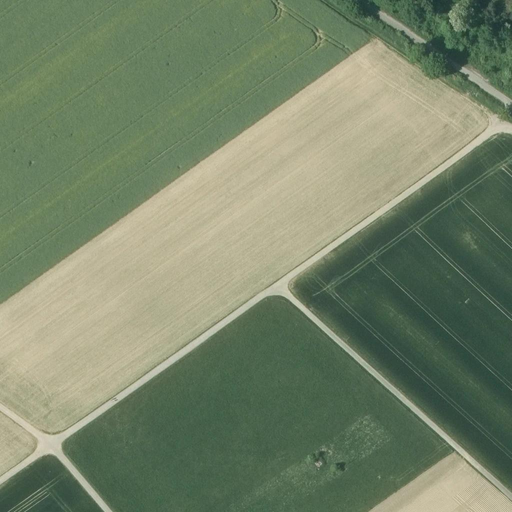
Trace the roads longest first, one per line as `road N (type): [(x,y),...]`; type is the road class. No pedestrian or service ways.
road 1 (track): [(0,480),(276,286)]
road 2 (track): [(276,286),(511,498)]
road 3 (track): [(276,286),(504,127)]
road 4 (track): [(511,107),(350,0)]
road 5 (track): [(0,408),(50,445),(107,511)]
